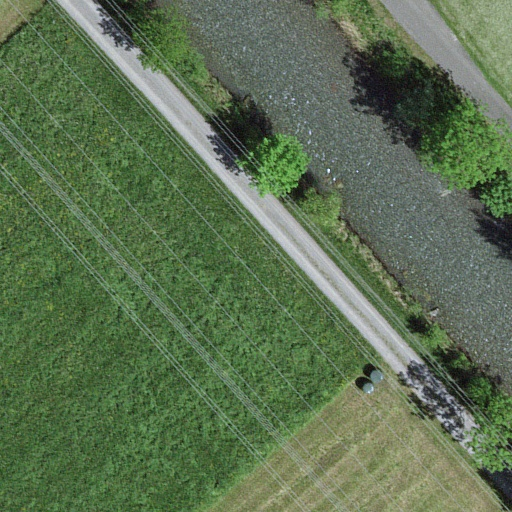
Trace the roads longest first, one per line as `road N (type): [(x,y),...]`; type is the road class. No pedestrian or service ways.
road 1 (track): [(69,0),(511,486)]
road 2 (track): [(511,128),(394,0)]
